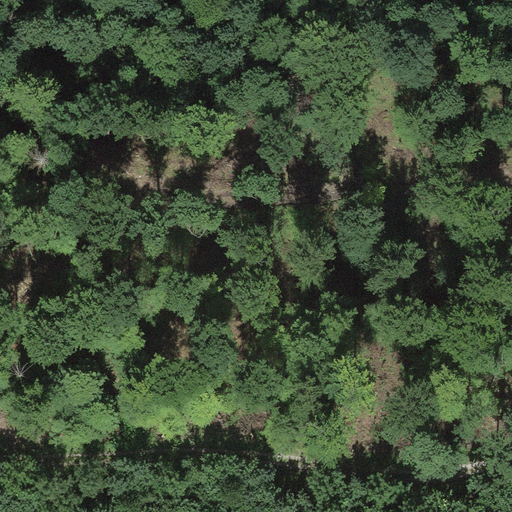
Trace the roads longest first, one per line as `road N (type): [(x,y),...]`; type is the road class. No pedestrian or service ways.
road 1 (track): [(0,463),(273,463),(434,477),(511,458)]
road 2 (track): [(511,174),(226,197),(0,178)]
